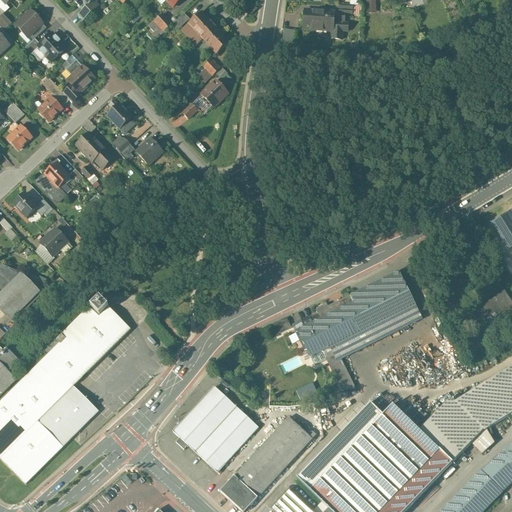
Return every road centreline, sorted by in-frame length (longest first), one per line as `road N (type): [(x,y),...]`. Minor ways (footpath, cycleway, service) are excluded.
road 1 (residential): [(43,0),(196,162),(215,176),(250,176)]
road 2 (unclassified): [(284,297),(511,177)]
road 3 (track): [(511,8),(330,48),(263,40)]
road 4 (unclassified): [(126,436),(221,329),(284,297)]
road 5 (unknown): [(391,243),(425,322),(351,362)]
road 6 (unclassified): [(263,40),(250,176)]
road 7 (unclassified): [(250,176),(284,297)]
road 8 (unclassified): [(126,436),(30,511)]
